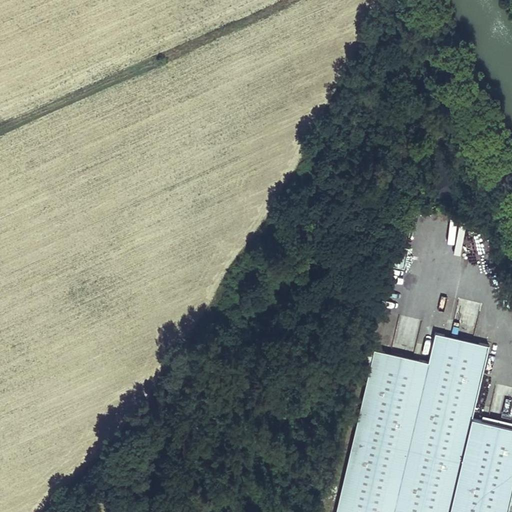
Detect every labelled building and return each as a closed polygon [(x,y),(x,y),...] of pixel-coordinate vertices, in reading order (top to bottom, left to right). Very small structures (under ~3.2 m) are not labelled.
[(379,374),(382,359),(371,356),(335,511),(488,511),(504,446),(474,440),(478,425),(468,423),(484,351),(474,348),(471,363),(437,356),(441,341),(431,338),(424,368),(414,366),(411,381),(379,374)] [(474,348),(441,341),(437,356),(471,363),(474,348)] [(414,366),(382,359),(379,374),(411,381),(414,366)] [(511,433),(478,425),(474,440),(504,446),(508,447),(511,433)] [(488,511),(504,511),(511,479),(511,432),(511,433),(508,447),(504,446),(488,511)]
